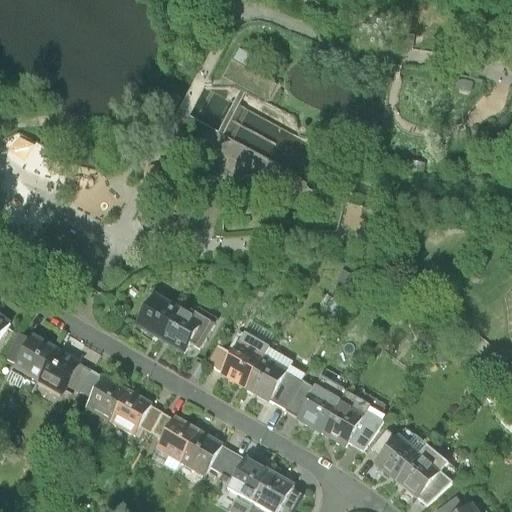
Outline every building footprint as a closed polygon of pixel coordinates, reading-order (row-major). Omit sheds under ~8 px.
[(280,83),(236,59),(227,76),(271,100),(280,83)] [(79,261),(92,237),(68,225),(56,248),(79,261)] [(136,325),(159,339),(174,314),(150,300),(136,325)] [(159,339),(183,353),(198,328),(174,314),(159,339)] [(0,318),(0,342),(12,327),(0,318)] [(11,365),(35,379),(53,349),(29,335),(11,365)] [(218,375),(243,389),(260,360),(235,346),(218,375)] [(53,349),(35,379),(60,394),(78,364),(53,349)] [(243,389),(268,404),(270,400),(285,375),(260,360),(243,389)] [(300,383),(285,375),(270,400),(285,408),(300,383)] [(107,422),(125,391),(100,376),(82,407),(107,422)] [(314,392),(300,383),(285,408),(299,416),(314,392)] [(298,417),(322,431),(339,402),(316,388),(314,392),(299,416),(298,417)] [(125,391),(107,422),(131,436),(137,426),(149,405),(125,391)] [(322,431),(346,445),(347,443),(363,416),(339,402),(322,431)] [(173,419),(149,405),(137,426),(161,441),(173,419)] [(365,412),(363,416),(347,443),(362,452),(381,421),(365,412)] [(156,449),(179,463),(197,433),(173,419),(161,441),(156,449)] [(197,433),(179,463),(203,477),(220,447),(197,433)] [(373,464),(395,482),(418,455),(396,437),(373,464)] [(395,482),(417,500),(418,498),(439,473),(418,455),(395,482)] [(225,486),(250,501),(267,472),(242,457),(225,486)] [(267,472),(250,501),(268,511),(291,511),(301,496),(289,489),(291,486),(267,472)] [(452,484),(439,473),(418,498),(429,508),(452,484)] [(238,499),(233,511),(251,511),(254,505),(238,499)]
